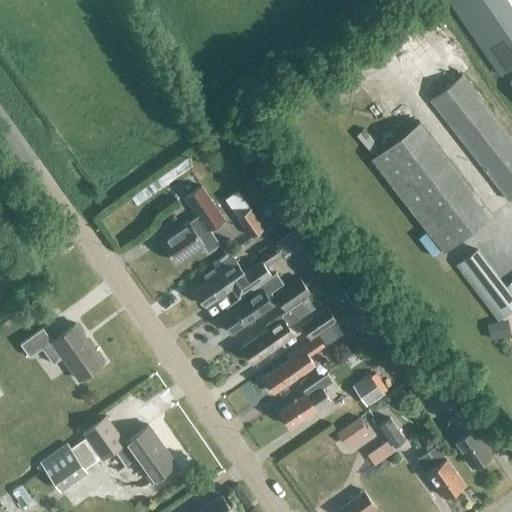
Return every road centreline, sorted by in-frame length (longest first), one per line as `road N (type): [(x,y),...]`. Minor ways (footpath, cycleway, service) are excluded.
road 1 (residential): [(276,511),(83,236)]
road 2 (unclassified): [(83,236),(0,118)]
